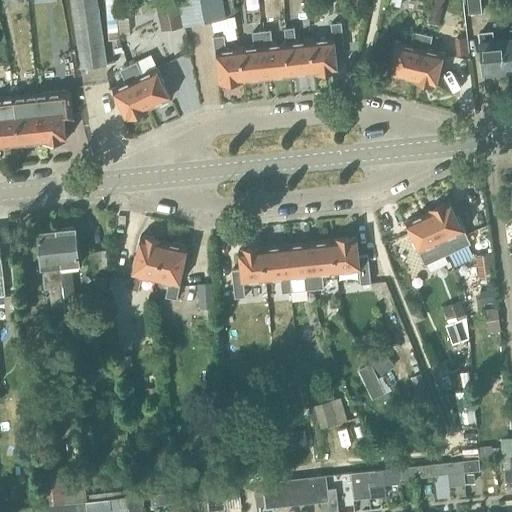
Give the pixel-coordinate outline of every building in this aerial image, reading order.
[(94,0),(72,0),(83,70),(105,67),(94,0)] [(180,0),(186,26),(188,25),(227,17),(227,15),(224,0),(180,0)] [(233,0),(224,0),(227,15),(235,13),(233,0)] [(468,0),(470,14),(482,13),(480,0),(468,0)] [(164,31),(182,27),(177,1),(158,5),(164,31)] [(334,37),(311,40),(315,73),(339,71),(337,52),(346,51),(343,22),(332,24),(334,37)] [(315,73),(311,40),(297,41),(296,30),(296,28),(288,29),(285,29),(287,42),(291,76),(315,73)] [(291,76),(287,42),(274,44),(273,32),(272,30),(264,31),(263,31),(268,79),(291,76)] [(245,81),(268,79),(263,31),(255,32),(254,32),(255,46),(242,48),(245,81)] [(414,80),(425,34),(417,32),(416,31),(413,45),(397,41),(393,57),(394,58),(390,74),(414,80)] [(508,72),(504,40),(493,41),(492,32),(481,33),(485,74),(508,72)] [(425,34),(414,80),(437,86),(441,70),(442,70),(446,53),(431,49),(434,36),(425,34)] [(245,81),(242,48),(228,49),(226,35),(215,37),(218,65),(219,65),(221,84),(245,81)] [(466,41),(457,43),(459,56),(468,55),(466,41)] [(130,65),(150,109),(172,98),(165,83),(166,82),(159,67),(144,74),(138,61),(130,65)] [(129,119),(150,109),(130,65),(122,69),(121,69),(127,82),(112,89),(120,104),(121,104),(128,119),(129,119)] [(44,143),(68,140),(65,120),(75,119),(72,91),(39,94),(40,109),(44,143)] [(39,94),(15,97),(17,112),(20,145),(44,143),(40,109),(39,94)] [(0,113),(0,147),(20,145),(17,112),(0,113)] [(442,242),(447,252),(468,243),(461,228),(462,228),(450,201),(437,207),(428,211),(442,242)] [(426,262),(447,252),(442,242),(428,211),(406,221),(418,248),(419,248),(426,262)] [(71,269),(70,265),(81,264),(77,227),(58,229),(64,286),(68,319),(72,359),(82,358),(74,284),(72,269),(71,269)] [(64,286),(58,229),(38,231),(42,268),(44,268),(46,288),(51,288),(55,320),(68,319),(64,286)] [(156,280),(165,241),(156,239),(157,237),(146,235),(146,237),(142,236),(138,255),(137,255),(129,288),(139,291),(143,276),(156,280)] [(360,271),(361,284),(372,283),(369,255),(359,256),(358,237),(333,239),(337,273),(360,271)] [(323,274),(337,273),(333,239),(310,242),(315,289),(324,288),(323,274)] [(189,246),(186,246),(186,244),(176,242),(175,243),(165,241),(156,280),(180,285),(189,246)] [(304,277),(306,290),(315,289),(310,242),(287,244),(291,278),(304,277)] [(263,247),(267,279),(267,280),(270,307),(274,306),(293,304),(290,277),(291,276),(287,244),(263,247)] [(244,282),(267,280),(267,279),(263,247),(239,249),(241,268),(232,269),(235,298),(245,297),(244,282)] [(477,255),(481,283),(495,281),(491,254),(477,255)] [(200,309),(214,308),(213,283),(198,284),(200,309)] [(482,303),(497,301),(496,288),(481,290),(482,303)] [(448,320),(465,314),(461,300),(444,307),(448,320)] [(500,331),(498,308),(485,309),(487,332),(500,331)] [(448,324),(455,344),(467,339),(460,320),(448,324)] [(372,363),(382,375),(394,365),(384,353),(372,363)] [(437,377),(449,372),(444,360),(432,365),(437,377)] [(360,368),(364,376),(374,371),(371,363),(360,368)] [(154,387),(144,389),(146,402),(156,401),(154,387)] [(122,395),(117,391),(111,392),(107,396),(107,401),(112,405),(118,405),(122,400),(122,395)] [(322,428),(347,421),(340,397),(315,405),(322,428)] [(304,429),(292,431),(295,443),(306,441),(304,429)] [(234,455),(249,458),(253,438),(238,435),(234,455)] [(505,470),(511,468),(511,455),(503,457),(505,470)] [(464,473),(472,472),(480,472),(479,459),(463,461),(464,473)] [(449,475),(457,474),(464,473),(463,461),(447,463),(449,475)] [(432,477),(440,476),(449,475),(447,463),(431,465),(432,477)] [(417,478),(425,477),(432,477),(431,465),(416,466),(417,478)] [(401,480),(408,479),(417,478),(416,466),(399,468),(401,480)] [(385,485),(401,483),(401,480),(399,468),(384,470),(385,485)] [(78,503),(86,502),(88,502),(85,469),(40,474),(43,507),(54,505),(66,504),(78,503)] [(168,471),(169,481),(179,480),(177,470),(168,471)] [(368,472),(369,484),(377,483),(375,471),(368,472)] [(351,486),(361,485),(369,484),(368,472),(350,474),(351,486)] [(320,489),(328,488),(327,476),(319,477),(320,489)] [(307,478),(310,504),(321,503),(320,489),(319,477),(307,478)] [(298,505),(310,504),(307,478),(295,479),(298,505)] [(283,481),(286,507),(298,505),(295,479),(283,481)] [(274,508),(286,507),(283,481),(271,482),(272,494),(274,508)] [(264,495),(272,494),(271,482),(263,483),(264,495)] [(224,499),(231,498),(240,497),(239,485),(230,487),(222,487),(224,499)] [(207,501),(215,500),(217,500),(218,507),(224,506),(224,499),(222,487),(214,488),(205,489),(207,501)] [(320,489),(321,503),(329,502),(328,488),(320,489)] [(198,502),(199,502),(207,501),(205,489),(198,490),(190,490),(192,503),(192,508),(199,507),(198,502)] [(175,504),(184,503),(192,503),(190,490),(188,491),(183,491),(174,493),(175,504)] [(89,495),(90,502),(111,499),(113,499),(112,492),(89,495)] [(160,506),(168,505),(175,504),(174,493),(167,494),(159,494),(160,506)] [(152,507),(160,506),(159,494),(151,495),(152,507)] [(266,509),(274,508),(272,494),(264,495),(266,509)] [(128,509),(136,509),(144,508),(143,496),(127,498),(128,509)] [(120,510),(128,509),(127,498),(127,497),(118,498),(120,510)] [(86,502),(87,511),(111,511),(111,499),(90,502),(88,502),(86,502)] [(78,503),(79,511),(87,511),(86,502),(78,503)] [(66,511),(79,511),(78,503),(66,504),(66,511)]
